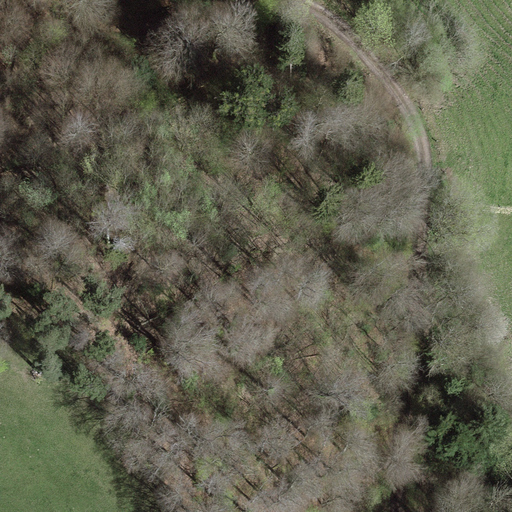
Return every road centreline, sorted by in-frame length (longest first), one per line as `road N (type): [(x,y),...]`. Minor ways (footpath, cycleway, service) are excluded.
road 1 (track): [(278,0),(365,70),(408,133),(398,511)]
road 2 (track): [(113,0),(136,50),(224,182),(240,290),(231,511)]
